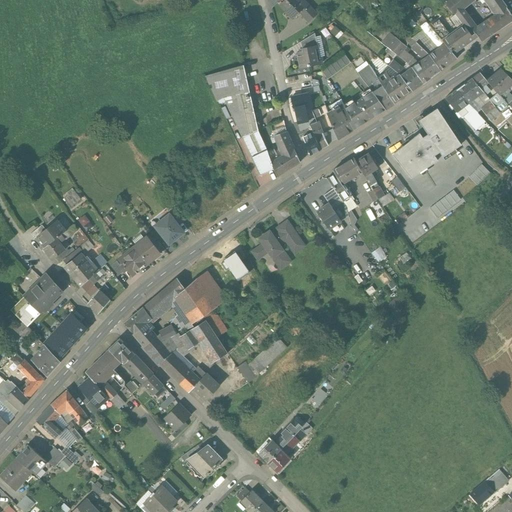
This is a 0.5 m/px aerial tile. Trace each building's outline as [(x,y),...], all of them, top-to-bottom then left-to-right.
[(297,0),(285,0),(279,5),(292,19),(300,12),(303,16),(310,9),(302,0),(300,2),(297,0)] [(375,9),(378,5),(371,0),(369,4),(375,9)] [(481,42),(494,33),(486,21),(476,28),(462,9),(472,0),(487,0),(495,11),(504,4),(501,0),(448,0),(445,3),(454,15),(456,14),(463,25),(465,27),(471,35),(475,33),(478,37),(481,42)] [(231,12),(241,9),(239,2),(229,5),(231,12)] [(486,21),(494,33),(511,20),(511,16),(504,4),(495,11),(497,14),(486,21)] [(316,16),(310,9),(303,16),(309,23),(316,16)] [(442,41),(453,54),(478,37),(475,33),(471,35),(465,27),(451,37),(450,35),(439,20),(430,26),(434,31),(441,40),(442,40),(442,41)] [(402,31),(407,35),(416,26),(411,22),(402,31)] [(432,41),(439,36),(434,31),(430,26),(427,22),(422,25),(421,23),(419,25),(424,31),(432,41)] [(463,25),(450,35),(451,37),(465,27),(463,25)] [(334,28),(329,34),(337,41),(342,35),(334,28)] [(429,48),(424,52),(429,56),(440,48),(437,47),(432,41),(424,31),(412,40),(415,43),(420,38),(429,48)] [(302,49),(317,45),(316,39),(315,34),(300,42),(302,49)] [(390,39),(392,37),(389,34),(381,43),(387,48),(393,41),(390,39)] [(441,40),(439,36),(432,41),(437,47),(440,48),(429,56),(440,71),(457,59),(453,54),(442,41),(441,40)] [(393,41),(387,48),(388,48),(396,55),(398,57),(402,52),(406,47),(395,38),(395,39),(392,37),(390,39),(393,41)] [(317,45),(320,59),(324,58),(320,38),(316,39),(317,45)] [(415,43),(424,52),(429,48),(420,38),(415,43)] [(415,43),(412,40),(410,39),(406,43),(411,47),(415,43)] [(423,83),(440,71),(429,56),(424,52),(415,43),(411,47),(424,60),(418,64),(412,68),(423,83)] [(302,49),(302,52),(297,53),(301,69),(307,68),(321,65),(320,59),(317,45),(302,49)] [(396,55),(388,48),(384,52),(393,59),(396,55)] [(402,52),(398,57),(412,68),(418,64),(402,52)] [(344,54),(321,71),(328,80),(351,63),(344,54)] [(412,92),(423,83),(412,68),(406,72),(392,61),(388,66),(400,75),(412,91),(412,92)] [(217,101),(224,98),(249,92),(243,66),(205,77),(217,101)] [(372,92),(381,86),(376,78),(370,69),(359,77),(361,79),(372,92)] [(511,80),(501,70),(487,82),(488,83),(498,94),(498,93),(500,95),(503,99),(506,97),(503,94),(501,94),(511,83),(511,80)] [(394,104),(412,91),(400,75),(395,79),(393,78),(389,81),(384,73),(376,78),(381,86),(394,104)] [(472,79),(485,96),(490,92),(484,85),(488,83),(487,82),(480,73),(472,79)] [(472,79),(456,90),(468,104),(478,96),(486,106),(491,102),(490,101),(485,96),(472,79)] [(394,105),(394,104),(381,86),(372,92),(385,110),(394,105)] [(456,90),(445,98),(456,112),(462,108),(468,113),(464,117),(476,131),(476,130),(475,128),(483,121),(485,123),(485,122),(477,114),(478,114),(468,104),(456,90)] [(249,92),(224,98),(226,102),(260,176),(274,168),(271,163),(267,166),(255,145),(262,142),(259,131),(258,131),(249,92)] [(353,131),(385,110),(372,92),(345,108),(351,120),(349,122),(353,131)] [(491,102),(500,113),(509,106),(508,104),(503,99),(500,95),(498,93),(498,94),(490,101),(491,102)] [(506,97),(503,99),(508,104),(511,100),(511,96),(510,94),(506,97)] [(294,109),(297,125),(308,122),(305,106),(311,105),(309,95),(291,98),(293,109),(294,109)] [(478,114),(481,110),(486,106),(478,96),(468,104),(478,114)] [(486,106),(481,110),(490,121),(500,113),(491,102),(486,106)] [(353,131),(349,122),(351,120),(345,108),(343,105),(332,111),(325,114),(332,130),(337,139),(338,140),(353,131)] [(461,119),(464,117),(468,113),(462,108),(456,112),(461,119)] [(312,111),(315,119),(321,116),(318,109),(312,111)] [(420,134),(394,154),(411,179),(437,161),(434,156),(439,153),(443,158),(461,146),(437,109),(418,121),(427,135),(422,138),(420,134)] [(273,135),(286,131),(283,122),(270,126),(273,135)] [(320,150),(328,145),(328,144),(337,139),(332,130),(323,134),(318,122),(309,125),(313,133),(316,138),(315,138),(320,150)] [(281,156),(282,157),(293,149),(294,149),(286,133),(286,131),(273,135),(281,156)] [(316,138),(313,133),(303,138),(310,155),(320,150),(315,138),(316,138)] [(278,159),(276,156),(271,159),(267,152),(262,142),(255,145),(267,166),(271,163),(274,168),(278,177),(300,163),(293,149),(282,157),(281,156),(278,159)] [(368,154),(355,161),(362,173),(364,176),(370,173),(377,169),(368,154)] [(353,158),(332,171),(334,174),(341,186),(342,185),(362,173),(355,161),(353,158)] [(483,164),(469,176),(477,185),(491,172),(483,164)] [(370,173),(364,176),(372,190),(378,200),(383,196),(370,173)] [(342,185),(341,186),(334,174),(327,179),(343,202),(350,197),(342,185)] [(394,187),(399,193),(405,188),(396,177),(391,182),(394,187)] [(394,196),(399,193),(394,187),(390,190),(394,196)] [(408,192),(405,188),(399,193),(402,196),(408,192)] [(378,200),(372,190),(356,200),(362,210),(372,204),(378,200)] [(457,190),(430,206),(437,216),(463,201),(457,190)] [(69,195),(72,199),(66,204),(69,208),(80,199),(74,191),(69,195)] [(382,207),(393,199),(389,193),(383,196),(378,200),(382,207)] [(350,197),(343,202),(346,207),(348,212),(351,210),(357,206),(350,197)] [(376,210),(382,207),(378,200),(372,204),(376,210)] [(341,222),(328,205),(314,215),(327,232),(341,222)] [(172,208),(167,212),(169,214),(178,226),(183,222),(172,208)] [(351,210),(348,212),(351,225),(358,221),(351,210)] [(85,214),(78,219),(84,226),(90,221),(85,214)] [(175,240),(174,239),(177,237),(177,238),(184,233),(178,226),(169,214),(163,219),(165,222),(156,229),(169,245),(175,240)] [(397,219),(401,224),(407,219),(403,214),(397,219)] [(109,216),(104,220),(108,225),(113,221),(109,216)] [(42,244),(45,247),(61,235),(65,231),(57,221),(46,230),(37,236),(43,244),(42,244)] [(264,245),(261,247),(266,255),(269,252),(275,260),(285,254),(279,245),(286,240),(294,252),(296,251),(297,252),(303,248),(302,246),(304,245),(288,222),(278,228),(281,233),(274,238),(270,232),(260,239),(264,245)] [(37,236),(46,230),(42,225),(31,234),(35,239),(37,236)] [(65,231),(61,235),(64,238),(65,240),(77,231),(73,225),(65,231)] [(43,249),(52,261),(55,258),(64,251),(64,250),(58,243),(64,238),(61,235),(45,247),(43,249)] [(134,246),(148,264),(160,254),(146,237),(134,246)] [(79,248),(83,253),(93,245),(88,240),(79,248)] [(126,269),(132,276),(148,264),(134,246),(125,253),(126,254),(118,260),(122,265),(120,267),(119,267),(123,272),(126,269)] [(258,260),(266,255),(261,247),(253,252),(256,257),(258,260)] [(380,247),(371,253),(378,263),(386,257),(380,247)] [(70,254),(70,255),(62,261),(66,266),(80,255),(83,253),(79,248),(70,254)] [(66,249),(64,250),(64,251),(55,258),(59,264),(62,261),(70,255),(70,254),(66,249)] [(235,252),(223,259),(225,261),(221,264),(226,271),(229,268),(238,281),(249,273),(241,261),(242,259),(237,252),(236,254),(235,252)] [(290,261),(285,254),(275,260),(280,268),(290,261)] [(64,268),(81,286),(89,278),(93,275),(106,263),(103,259),(99,263),(96,260),(90,266),(80,255),(66,266),(64,268)] [(123,272),(119,267),(120,267),(116,262),(109,268),(116,277),(123,272)] [(143,308),(151,317),(173,299),(182,312),(177,315),(186,330),(193,327),(191,324),(203,316),(216,307),(216,306),(225,299),(207,272),(197,279),(197,278),(184,289),(177,279),(143,308)] [(40,313),(61,292),(46,275),(24,297),(40,313)] [(93,275),(89,278),(94,283),(98,280),(93,275)] [(257,282),(252,289),(257,293),(262,285),(257,282)] [(87,304),(98,314),(110,301),(99,290),(87,304)] [(463,294),(452,302),(459,312),(470,304),(463,294)] [(26,326),(40,313),(24,297),(10,311),(12,312),(16,316),(21,321),(26,326)] [(206,320),(218,338),(224,334),(229,331),(217,313),(220,311),(216,307),(203,316),(206,320)] [(124,324),(144,347),(155,338),(149,331),(152,329),(146,322),(151,317),(143,308),(124,324)] [(75,311),(71,315),(80,323),(84,319),(75,311)] [(16,316),(12,312),(7,318),(11,322),(16,316)] [(80,323),(71,315),(61,325),(77,339),(86,329),(80,323)] [(179,333),(186,330),(177,315),(172,326),(176,335),(179,333)] [(206,320),(180,336),(189,349),(199,343),(213,363),(228,353),(218,338),(206,320)] [(28,327),(26,326),(21,321),(13,329),(28,342),(35,335),(28,327)] [(68,349),(77,339),(61,325),(52,335),(68,349)] [(263,325),(259,328),(265,333),(268,330),(263,325)] [(160,334),(163,341),(176,335),(172,326),(159,333),(160,334)] [(181,354),(189,349),(180,336),(179,333),(176,335),(163,341),(160,343),(169,354),(171,353),(191,371),(195,367),(181,354)] [(159,364),(189,393),(193,388),(206,374),(199,367),(193,374),(191,371),(171,353),(169,354),(160,343),(163,341),(160,334),(155,338),(144,347),(159,364)] [(218,338),(228,353),(233,348),(224,334),(218,338)] [(58,360),(68,349),(52,335),(44,344),(45,346),(58,360)] [(278,336),(248,364),(257,375),(288,347),(278,336)] [(120,340),(109,350),(120,362),(122,361),(131,352),(120,340)] [(58,360),(45,346),(32,360),(47,377),(60,362),(58,360)] [(109,350),(85,373),(90,378),(99,387),(104,381),(114,371),(112,369),(120,362),(109,350)] [(18,367),(23,361),(15,352),(14,353),(12,351),(10,353),(12,355),(0,367),(0,372),(7,379),(18,367)] [(153,375),(131,352),(122,361),(137,377),(135,378),(137,379),(127,389),(132,394),(143,384),(153,375)] [(23,361),(18,367),(30,380),(19,390),(28,399),(44,380),(25,359),(23,361)] [(256,377),(245,362),(237,368),(248,383),(256,377)] [(193,388),(206,400),(219,386),(206,374),(193,388)] [(162,386),(153,375),(143,384),(152,395),(162,386)] [(99,387),(90,378),(80,388),(91,400),(97,407),(98,406),(108,397),(99,387)] [(13,406),(19,411),(27,401),(29,399),(28,399),(19,390),(11,382),(8,380),(6,383),(0,388),(0,400),(1,401),(10,410),(13,406)] [(132,394),(127,389),(120,381),(118,383),(121,387),(118,389),(120,391),(116,394),(104,381),(99,387),(108,397),(117,407),(132,394)] [(324,382),(313,394),(320,400),(331,388),(324,382)] [(166,390),(162,386),(152,395),(156,399),(166,390)] [(66,391),(51,405),(60,415),(65,409),(69,414),(79,406),(66,391)] [(165,409),(175,399),(171,395),(161,405),(165,409)] [(97,407),(91,400),(86,405),(95,417),(102,411),(98,406),(97,407)] [(0,401),(0,416),(8,425),(14,418),(19,411),(13,406),(10,410),(1,401),(0,401)] [(190,416),(179,404),(164,419),(175,430),(184,422),(190,416)] [(51,405),(36,421),(55,439),(56,438),(63,431),(53,422),(60,415),(51,405)] [(79,406),(69,414),(79,425),(88,418),(79,406)] [(68,424),(60,415),(53,422),(63,431),(68,424)] [(271,440),(259,453),(268,463),(287,443),(294,436),(300,429),(299,429),(301,427),(293,420),(281,433),(283,435),(274,444),(271,440)] [(300,429),(306,434),(313,426),(307,420),(301,427),(299,429),(300,429)] [(184,422),(175,430),(171,434),(175,439),(188,426),(184,422)] [(81,438),(68,424),(63,431),(56,438),(66,447),(68,449),(75,440),(77,442),(81,438)] [(287,443),(292,448),(306,434),(300,429),(294,436),(287,443)] [(292,448),(287,443),(268,463),(277,472),(290,459),(284,453),(288,452),(292,448)] [(222,459),(208,445),(197,452),(187,459),(188,460),(204,476),(206,475),(206,476),(210,472),(209,471),(222,459)] [(18,458),(17,459),(32,472),(35,475),(41,468),(41,466),(40,465),(44,460),(44,459),(29,446),(22,453),(23,454),(19,459),(18,458)] [(54,447),(44,459),(44,460),(48,463),(54,468),(60,462),(64,457),(61,453),(54,447)] [(61,453),(64,457),(69,461),(70,460),(75,455),(68,449),(66,447),(61,453)] [(188,460),(187,459),(197,452),(194,448),(181,457),(185,462),(188,460)] [(75,455),(70,460),(73,463),(74,465),(79,459),(75,455)] [(73,463),(70,460),(69,461),(64,457),(60,462),(67,469),(73,463)] [(17,459),(1,477),(16,491),(32,472),(17,459)] [(292,461),(290,459),(277,472),(279,474),(292,461)] [(48,463),(44,460),(40,465),(41,466),(41,468),(44,468),(48,463)] [(491,491),(492,492),(508,479),(499,470),(489,478),(490,480),(495,475),(501,482),(491,491)] [(104,471),(102,477),(109,480),(111,474),(104,471)] [(489,478),(470,494),(479,505),(492,492),(491,491),(501,482),(495,475),(490,480),(489,478)] [(161,487),(171,497),(175,493),(176,492),(166,481),(161,487)] [(93,483),(90,487),(100,496),(104,492),(93,483)] [(161,487),(153,495),(168,511),(177,503),(171,497),(161,487)] [(241,501),(250,492),(245,488),(237,497),(241,501)] [(152,511),(144,503),(153,495),(148,490),(135,503),(144,511),(152,511)] [(249,511),(252,511),(262,502),(251,491),(250,492),(241,501),(247,507),(246,508),(249,511)] [(171,497),(177,503),(181,507),(185,503),(175,493),(171,497)] [(152,511),(167,511),(168,511),(153,495),(144,503),(152,511)] [(26,496),(17,506),(23,511),(28,511),(35,504),(26,496)] [(85,500),(72,511),(91,511),(95,509),(89,503),(89,502),(89,501),(89,500),(88,499),(87,499),(86,499),(85,500)] [(272,511),(262,502),(252,511),(272,511)]
